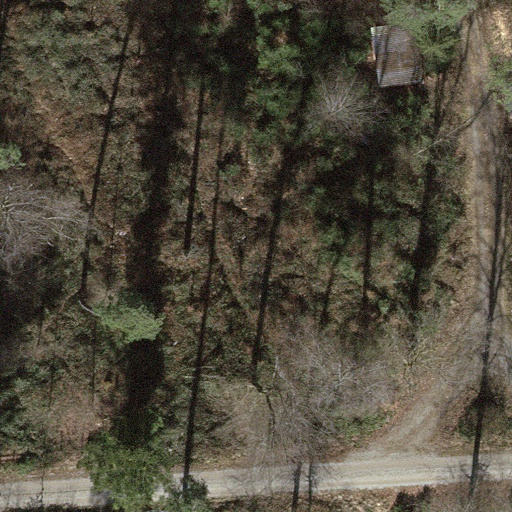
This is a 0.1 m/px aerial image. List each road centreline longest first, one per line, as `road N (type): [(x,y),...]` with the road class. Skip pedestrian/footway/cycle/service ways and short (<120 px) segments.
road 1 (track): [(0,499),(511,458)]
road 2 (track): [(511,350),(470,0)]
